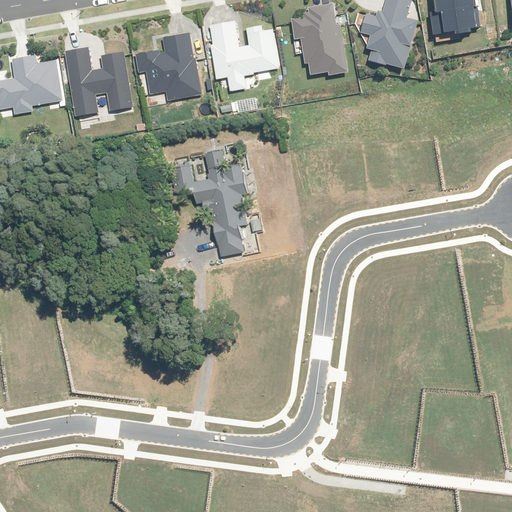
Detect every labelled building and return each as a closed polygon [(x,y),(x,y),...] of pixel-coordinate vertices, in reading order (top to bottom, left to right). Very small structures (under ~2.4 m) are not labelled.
[(367,14),(363,35),(373,37),(368,61),(407,70),(418,22),(409,20),(413,1),(410,0),(388,0),(386,13),(380,11),(379,17),(367,14)] [(436,0),(439,17),(433,17),(435,38),(479,33),(475,0),(436,0)] [(340,28),(335,4),(311,9),(312,17),(293,21),(297,42),(303,41),(308,65),(310,65),(312,77),(330,73),(331,77),(351,73),(342,27),(340,28)] [(248,29),(251,47),(240,49),(236,23),(212,27),(215,45),(213,45),(219,80),(230,78),(233,92),(249,90),(246,76),(281,70),(274,31),(263,32),(262,27),(248,29)] [(204,94),(190,34),(164,40),(167,51),(138,58),(149,103),(161,100),(162,104),(204,94)] [(93,72),(89,50),(67,53),(78,118),(102,114),(99,96),(109,95),(112,112),(135,108),(125,54),(103,58),(105,69),(93,72)] [(15,110),(16,116),(36,113),(35,107),(65,102),(58,61),(39,65),(38,57),(15,61),(18,80),(1,82),(6,112),(15,110)] [(227,169),(224,151),(208,154),(212,179),(201,181),(198,164),(182,167),(190,206),(204,203),(206,213),(220,210),(222,219),(215,220),(216,228),(218,238),(222,258),(250,252),(246,228),(254,227),(247,193),(252,192),(247,165),(227,169)]
